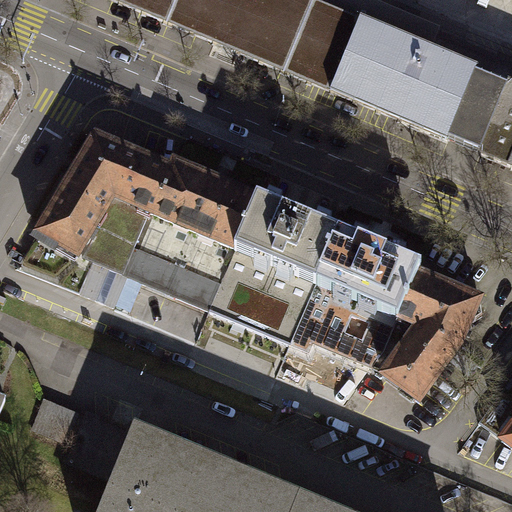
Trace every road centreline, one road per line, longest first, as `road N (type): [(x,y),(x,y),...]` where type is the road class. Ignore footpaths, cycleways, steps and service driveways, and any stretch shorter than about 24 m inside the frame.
road 1 (tertiary): [(88,54),(511,231)]
road 2 (residential): [(0,198),(88,54)]
